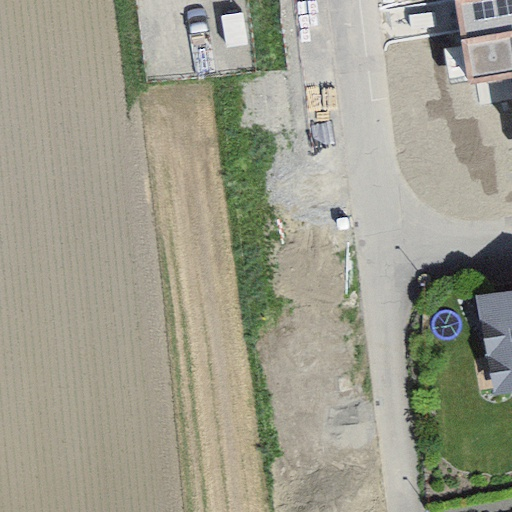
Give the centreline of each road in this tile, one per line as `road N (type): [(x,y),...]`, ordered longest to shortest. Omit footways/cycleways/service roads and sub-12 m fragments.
road 1 (residential): [(403,511),(375,251)]
road 2 (residential): [(375,251),(348,0)]
road 3 (residential): [(375,251),(511,233)]
